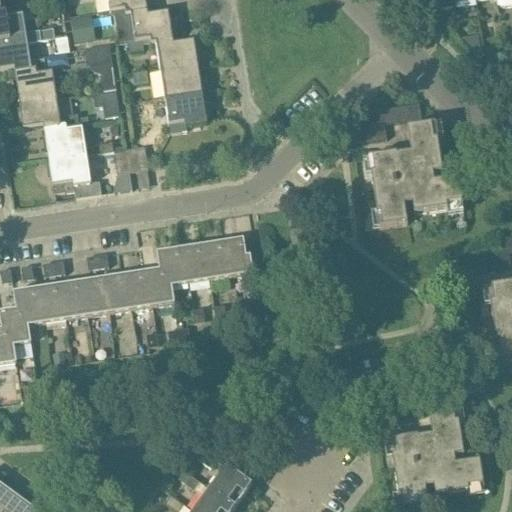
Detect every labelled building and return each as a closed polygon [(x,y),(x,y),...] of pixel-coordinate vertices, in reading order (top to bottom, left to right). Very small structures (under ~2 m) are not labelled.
[(108,0),(110,14),(110,15),(118,14),(126,13),(127,17),(148,14),(147,7),(150,7),(148,0),(108,0)] [(437,0),(439,13),(476,7),(475,0),(437,0)] [(511,0),(496,0),(497,4),(498,9),(501,11),(511,9),(511,0)] [(17,19),(17,20),(24,19),(31,18),(29,7),(15,9),(17,19)] [(169,15),(164,16),(149,18),(148,14),(127,17),(127,19),(132,18),(136,46),(144,45),(152,44),(152,48),(157,47),(157,46),(174,44),(173,37),(176,36),(173,22),(170,22),(169,15)] [(0,46),(11,44),(11,49),(28,47),(42,45),(40,34),(26,36),(24,19),(17,20),(17,19),(8,20),(8,15),(3,16),(2,17),(0,17),(0,46)] [(93,42),(89,17),(68,20),(72,45),(93,42)] [(42,45),(56,43),(54,31),(40,34),(42,45)] [(481,55),(478,39),(462,41),(476,55),(481,55)] [(0,74),(15,72),(15,76),(38,73),(38,77),(47,76),(45,63),(31,65),(28,47),(11,49),(11,44),(0,46),(0,74)] [(174,47),(174,44),(157,46),(157,47),(161,73),(177,71),(178,75),(199,72),(198,65),(201,65),(199,51),(196,52),(195,45),(174,47)] [(146,56),(144,45),(136,46),(130,47),(132,58),(146,56)] [(98,69),(113,66),(111,49),(84,53),(87,70),(98,69)] [(98,69),(102,90),(117,88),(113,66),(98,69)] [(161,73),(165,100),(181,98),(182,102),(203,99),(202,93),(205,92),(203,78),(200,78),(199,72),(178,75),(177,71),(161,73)] [(16,98),(19,98),(20,104),(41,101),(41,106),(58,104),(54,75),(47,76),(38,77),(38,73),(15,76),(16,83),(14,84),(16,98)] [(148,75),(134,77),(135,87),(149,85),(148,75)] [(122,120),(118,95),(100,98),(104,123),(122,120)] [(204,105),(203,99),(182,102),(181,98),(165,100),(171,138),(188,135),(187,131),(208,127),(207,120),(209,120),(207,105),(204,105)] [(21,111),(18,111),(20,126),(23,125),(24,132),(44,130),(45,134),(63,131),(62,130),(67,129),(68,134),(80,132),(78,122),(78,118),(61,121),(58,104),(41,106),(41,101),(20,104),(21,111)] [(380,125),(343,131),(346,150),(388,143),(385,130),(422,124),(419,108),(378,115),(380,125)] [(88,120),(78,122),(80,132),(83,131),(89,130),(88,120)] [(412,158),(398,160),(398,158),(369,163),(380,233),(408,228),(405,210),(413,209),(415,219),(464,211),(460,183),(436,187),(434,179),(444,177),(436,128),(408,133),(412,158)] [(48,154),(49,161),(70,158),(71,162),(88,160),(83,131),(80,132),(68,134),(67,129),(62,130),(63,131),(45,134),(46,139),(43,140),(45,154),(48,154)] [(101,158),(115,156),(114,145),(99,147),(101,158)] [(149,174),(148,170),(145,151),(133,153),(137,176),(149,174)] [(130,177),(127,154),(115,156),(118,179),(130,177)] [(92,187),(88,160),(71,162),(70,158),(49,161),(50,167),(47,167),(50,182),(52,181),(55,198),(77,195),(78,203),(102,199),(100,186),(92,187)] [(511,269),(510,258),(511,257),(511,240),(504,241),(506,253),(462,259),(465,279),(511,271),(511,269)] [(244,243),(222,246),(225,265),(230,264),(233,281),(253,278),(250,261),(257,260),(255,246),(245,248),(244,243)] [(211,285),(233,281),(230,264),(225,265),(222,246),(200,250),(203,268),(208,267),(211,285)] [(200,250),(179,253),(182,271),(186,271),(189,288),(211,285),(208,267),(203,268),(200,250)] [(157,256),(159,273),(164,272),(167,291),(173,291),(189,288),(186,271),(182,271),(179,253),(157,256)] [(107,258),(97,260),(99,273),(109,272),(107,258)] [(97,260),(87,262),(89,275),(99,273),(97,260)] [(64,265),(54,267),(56,280),(66,278),(64,265)] [(54,267),(44,268),(46,281),(56,280),(54,267)] [(32,270),(22,271),(24,285),(34,283),(32,270)] [(175,307),(173,291),(167,291),(164,272),(159,273),(143,276),(146,293),(149,292),(152,311),(175,307)] [(11,273),(1,274),(3,288),(13,286),(11,273)] [(143,276),(122,279),(124,296),(128,296),(131,314),(152,311),(149,292),(146,293),(143,276)] [(109,318),(131,314),(128,296),(124,296),(122,279),(101,282),(103,300),(106,299),(109,318)] [(101,282),(79,286),(82,303),(84,303),(87,321),(109,318),(106,299),(103,300),(101,282)] [(66,324),(87,321),(84,303),(82,303),(79,286),(57,289),(60,306),(63,306),(66,324)] [(500,361),(511,359),(511,287),(489,291),(500,361)] [(57,289),(36,292),(38,310),(41,309),(44,328),(66,324),(63,306),(60,306),(57,289)] [(14,296),(17,313),(21,312),(24,331),(29,330),(44,328),(41,309),(38,310),(36,292),(14,296)] [(217,324),(226,322),(224,310),(215,312),(217,324)] [(32,347),(29,330),(24,331),(21,312),(17,313),(0,315),(0,321),(2,333),(6,332),(9,350),(14,349),(32,347)] [(195,327),(205,325),(203,314),(193,315),(195,327)] [(0,369),(17,367),(14,349),(9,350),(6,332),(2,333),(0,333),(0,369)] [(189,334),(180,335),(181,347),(191,345),(189,334)] [(180,335),(169,337),(171,348),(181,347),(180,335)] [(148,352),(158,350),(156,339),(147,340),(148,352)] [(66,369),(64,359),(53,361),(55,371),(66,369)] [(20,398),(12,399),(13,408),(21,407),(20,398)] [(363,413),(366,430),(425,421),(423,404),(363,413)] [(430,412),(431,420),(434,437),(419,439),(419,438),(391,442),(401,511),(405,511),(430,508),(427,489),(435,488),(437,498),(486,490),(482,462),(458,466),(457,458),(465,457),(458,408),(430,412)] [(205,454),(199,463),(212,473),(219,464),(205,454)] [(254,489),(227,469),(209,492),(237,511),(254,489)] [(188,476),(182,485),(196,495),(202,487),(188,476)] [(7,511),(17,499),(3,488),(0,491),(0,511),(7,511)] [(209,492),(194,511),(236,511),(237,511),(209,492)] [(172,498),(166,507),(172,511),(183,511),(186,509),(172,498)] [(30,511),(32,510),(17,499),(7,511),(30,511)]
